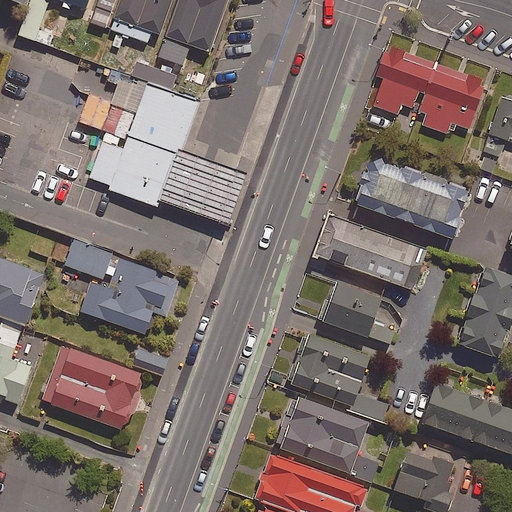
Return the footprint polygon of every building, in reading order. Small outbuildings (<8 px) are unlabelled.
[(54,0),(64,4),(62,8),(70,11),(72,7),(89,13),(93,0),(54,0)] [(116,0),(101,0),(93,24),(107,29),(116,0)] [(154,32),(161,35),(173,0),(123,0),(113,32),(116,34),(112,48),(122,51),(127,37),(149,45),(154,32)] [(230,0),(181,0),(161,59),(184,67),(191,48),(211,55),(230,0)] [(404,106),(414,110),(421,94),(426,96),(437,66),(391,49),(380,79),(385,80),(375,107),(400,117),(404,106)] [(426,96),(420,113),(428,116),(424,127),(448,136),(449,132),(455,134),(457,128),(470,133),(488,86),(437,66),(426,96)] [(205,103),(151,84),(127,150),(105,142),(91,178),(113,186),(111,190),(166,210),(168,202),(188,150),(205,103)] [(511,103),(504,101),(479,170),(494,175),(506,142),(511,144),(511,103)] [(253,173),(188,150),(168,202),(235,227),(253,173)] [(358,207),(458,243),(465,223),(462,222),(472,195),(375,160),(358,207)] [(429,253),(334,219),(320,259),(415,293),(429,253)] [(120,260),(116,270),(108,267),(113,255),(74,240),(65,265),(105,281),(107,275),(114,277),(108,292),(93,286),(83,313),(146,337),(155,314),(167,319),(181,283),(120,260)] [(0,318),(27,328),(45,276),(0,260),(0,318)] [(511,333),(511,280),(483,270),(477,288),(484,290),(480,301),(473,298),(466,317),(473,320),(470,330),(463,328),(459,341),(465,344),(463,348),(501,362),(511,333)] [(327,325),(391,348),(396,332),(377,325),(385,303),(340,288),(334,305),(325,302),(319,320),(327,323),(327,325)] [(22,332),(2,325),(0,330),(0,399),(20,406),(33,369),(12,362),(22,332)] [(298,379),(295,387),(354,408),(352,414),(383,425),(392,401),(362,391),(373,360),(313,338),(308,352),(300,350),(291,377),(298,379)] [(129,418),(135,421),(145,395),(139,393),(144,378),(63,348),(43,403),(124,433),(129,418)] [(169,361),(142,351),(136,368),(163,378),(169,361)] [(423,423),(511,456),(511,411),(437,384),(423,423)] [(371,426),(302,401),(301,404),(294,401),(276,448),(373,484),(380,467),(359,459),(371,426)] [(398,435),(388,431),(380,454),(390,457),(398,435)] [(446,485),(453,464),(434,458),(432,463),(407,455),(395,491),(427,503),(425,509),(432,511),(447,511),(454,495),(448,493),(450,486),(446,485)] [(264,499),(297,511),(361,511),(369,493),(279,459),(264,499)]
